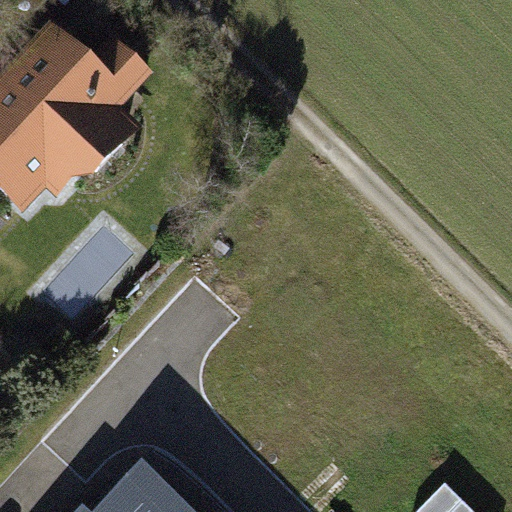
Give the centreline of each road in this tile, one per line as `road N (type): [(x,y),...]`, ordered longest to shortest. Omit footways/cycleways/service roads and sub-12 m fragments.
road 1 (track): [(183,0),(511,325)]
road 2 (unclassified): [(142,387),(270,511)]
road 3 (unclassified): [(28,511),(142,387)]
